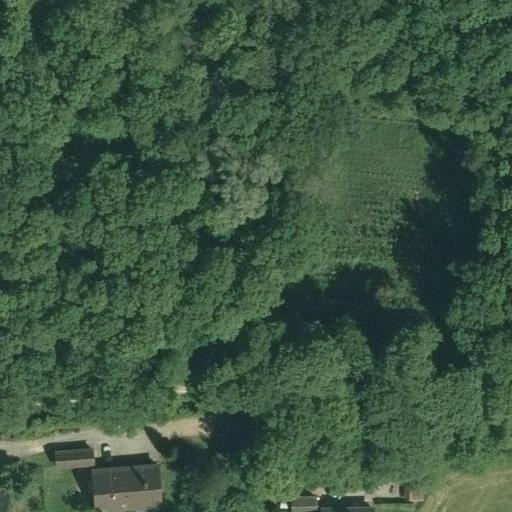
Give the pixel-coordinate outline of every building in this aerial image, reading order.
[(248,428),(219,430),(222,470),(251,469),(248,428)] [(156,460),(93,465),(92,447),(52,450),(53,468),(90,465),(93,511),(160,507),(156,460)] [(0,511),(3,511),(10,485),(0,482),(0,511)] [(315,511),(315,494),(290,495),(289,511),(315,511)] [(374,511),(374,503),(320,504),(319,511),(374,511)]
